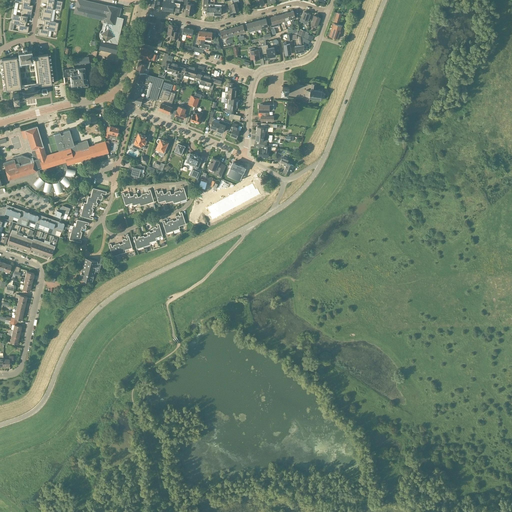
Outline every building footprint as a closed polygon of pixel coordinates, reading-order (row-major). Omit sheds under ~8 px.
[(29,4),(29,0),(15,0),(15,2),(23,3),(22,9),(31,11),(32,5),(29,4)] [(76,0),(74,12),(104,20),(102,28),(104,31),(102,33),(100,32),(100,35),(100,36),(101,38),(103,41),(105,42),(107,42),(110,42),(112,41),(115,46),(116,46),(117,45),(124,18),(119,17),(121,8),(87,0),(76,0)] [(186,12),(194,14),(194,9),(195,3),(190,3),(190,1),(188,0),(187,0),(184,0),(184,3),(187,4),(186,12)] [(214,15),(214,7),(215,4),(208,3),(208,0),(203,0),(203,7),(207,7),(207,14),(214,15)] [(227,0),(228,4),(229,8),(232,7),(233,12),(239,10),(237,2),(233,3),(232,0),(227,0)] [(61,10),(61,6),(47,3),(47,8),(44,7),(43,7),(42,13),(52,15),(53,9),(61,10)] [(215,4),(214,7),(214,15),(221,15),(221,9),(224,9),(225,5),(221,5),(215,4)] [(30,17),(31,11),(22,9),(21,15),(13,14),(12,18),(26,21),(27,17),(30,17)] [(310,14),(304,11),(302,19),(301,18),(300,21),(303,23),(304,24),(306,25),(308,24),(309,21),(308,21),(310,14)] [(43,24),(57,27),(58,22),(50,21),(52,15),(42,13),(41,19),(44,20),(43,24)] [(329,35),(339,38),(343,26),(339,24),(342,14),(338,13),(334,23),(333,23),(329,35)] [(279,23),(277,15),(271,17),(273,24),(279,23)] [(314,24),(318,26),(321,17),(314,15),(311,23),(312,23),(311,26),(314,27),(314,24)] [(26,21),(12,18),(11,23),(19,25),(18,31),(27,33),(27,32),(28,27),(29,26),(28,26),(25,26),(26,21)] [(260,20),(262,28),(268,26),(266,18),(260,20)] [(262,28),(260,20),(253,22),(256,29),(262,28)] [(159,30),(163,31),(165,23),(160,22),(159,27),(155,26),(156,24),(148,22),(146,27),(144,36),(153,38),(155,29),(159,29),(159,30)] [(256,29),(253,22),(247,23),(249,31),(256,29)] [(57,32),(57,27),(43,24),(43,29),(40,28),(39,28),(39,29),(38,34),(38,35),(48,36),(49,30),(57,32)] [(171,37),(177,39),(179,32),(176,32),(177,26),(169,24),(167,33),(172,35),(171,37)] [(186,34),(192,35),(193,29),(184,27),(182,33),(183,33),(182,38),(185,39),(186,34)] [(312,39),(313,35),(308,34),(309,32),(300,29),(298,35),(312,39)] [(213,32),(206,31),(205,39),(212,40),(212,39),(215,40),(216,37),(212,37),(213,32)] [(299,36),(300,45),(295,46),(297,53),(305,51),(304,45),(302,37),(299,36)] [(261,43),(262,46),(263,53),(268,52),(268,57),(272,56),(272,55),(275,55),(274,47),(268,48),(267,45),(266,41),(261,43)] [(263,53),(262,46),(258,46),(258,49),(255,50),(254,48),(250,49),(251,58),(255,57),(255,59),(260,58),(259,54),(263,53)] [(149,59),(156,60),(158,55),(154,54),(154,56),(151,55),(152,51),(148,50),(148,49),(141,47),(139,56),(149,59)] [(21,51),(18,52),(18,54),(19,54),(19,58),(19,62),(33,60),(32,56),(31,51),(32,51),(31,50),(29,50),(29,51),(28,51),(28,50),(27,50),(26,48),(25,48),(23,48),(22,51),(21,52),(21,51)] [(35,55),(34,55),(38,84),(38,85),(39,85),(51,83),(52,83),(48,54),(47,54),(45,54),(43,54),(39,55),(35,55)] [(3,58),(2,58),(6,89),(7,89),(13,88),(20,87),(16,56),(15,57),(13,57),(10,57),(8,58),(3,58)] [(73,58),(74,65),(90,62),(89,56),(73,58)] [(137,69),(143,71),(144,67),(149,68),(150,62),(144,60),(143,63),(139,62),(137,69)] [(173,72),(176,64),(170,62),(171,61),(167,60),(166,66),(169,67),(168,70),(173,72)] [(181,65),(176,64),(173,72),(178,73),(178,77),(181,78),(182,74),(184,65),(181,64),(181,65)] [(190,77),(193,67),(187,65),(186,66),(184,65),(182,74),(190,77)] [(72,86),(79,85),(80,86),(82,86),(83,84),(86,84),(86,79),(85,79),(83,67),(78,68),(78,67),(69,68),(69,69),(63,70),(64,77),(70,76),(72,86)] [(197,68),(193,67),(190,77),(198,79),(200,71),(197,70),(197,68)] [(164,79),(136,71),(130,93),(128,99),(137,102),(136,104),(141,105),(144,96),(157,100),(164,79)] [(205,85),(208,76),(203,74),(204,72),(200,71),(198,79),(201,80),(200,84),(205,85)] [(213,77),(208,76),(205,85),(210,87),(211,89),(213,90),(215,83),(216,77),(213,76),(213,77)] [(175,93),(171,92),(173,85),(165,82),(157,104),(160,106),(159,109),(170,113),(172,106),(171,106),(175,93)] [(229,86),(228,91),(236,93),(237,87),(234,87),(235,83),(228,82),(227,86),(229,86)] [(280,92),(289,94),(290,84),(289,84),(289,86),(284,86),(284,84),(283,83),(283,86),(281,85),(281,86),(283,86),(282,92),(280,92)] [(322,89),(322,91),(319,90),(320,89),(319,89),(319,90),(316,90),(317,84),(312,83),(311,89),(311,91),(306,90),(305,96),(310,96),(310,98),(313,98),(313,99),(314,99),(314,98),(317,99),(317,100),(318,100),(318,99),(321,99),(321,100),(321,99),(324,98),(325,98),(324,97),(325,94),(326,93),(325,93),(323,91),(323,90),(322,89)] [(16,90),(14,90),(14,92),(12,92),(13,98),(19,97),(19,96),(24,95),(24,96),(26,96),(35,94),(37,94),(37,93),(42,93),(43,94),(47,93),(47,92),(47,88),(45,88),(42,88),(41,89),(40,89),(36,90),(36,89),(35,89),(34,85),(34,84),(33,84),(25,85),(24,85),(24,86),(25,90),(25,91),(24,91),(23,91),(20,92),(18,92),(18,91),(17,91),(16,90)] [(197,107),(200,97),(191,95),(188,104),(197,107)] [(238,104),(227,103),(227,108),(226,108),(225,111),(234,113),(235,109),(237,110),(238,104)] [(269,109),(274,109),(274,103),(265,103),(265,104),(260,104),(260,105),(258,105),(258,108),(259,108),(259,111),(263,112),(263,116),(262,116),(261,121),(273,121),(274,116),(268,116),(269,112),(269,109)] [(175,115),(184,119),(186,113),(185,113),(186,109),(179,106),(175,115)] [(199,122),(201,123),(202,120),(200,119),(202,112),(200,111),(199,113),(196,112),(196,113),(194,113),(193,114),(192,114),(190,120),(195,121),(199,122)] [(216,130),(219,122),(213,120),(214,117),(211,116),(208,123),(212,124),(210,127),(216,130)] [(225,125),(219,122),(216,130),(223,132),(224,128),(227,130),(230,123),(226,122),(225,125)] [(231,135),(237,137),(239,130),(238,129),(239,125),(233,123),(232,127),(233,128),(231,135)] [(258,126),(257,133),(269,134),(268,134),(268,131),(268,127),(274,127),(274,124),(261,123),(261,127),(258,126)] [(109,135),(116,137),(119,128),(110,125),(109,127),(108,127),(106,136),(108,137),(109,135)] [(95,144),(95,145),(89,147),(87,140),(74,144),(69,129),(63,131),(63,134),(61,134),(60,132),(53,134),(58,150),(62,149),(62,150),(46,155),(37,126),(21,131),(23,138),(27,137),(30,150),(31,150),(33,157),(30,158),(22,155),(12,158),(13,159),(3,162),(5,170),(8,179),(37,170),(39,177),(33,183),(38,188),(39,187),(43,190),(50,192),(50,191),(55,191),(56,193),(62,191),(62,189),(66,186),(66,187),(71,182),(71,181),(73,177),(74,177),(75,170),(67,168),(66,164),(67,164),(83,159),(108,151),(107,150),(110,150),(108,144),(106,145),(105,141),(95,144)] [(146,140),(145,139),(146,136),(138,133),(136,138),(134,137),(132,141),(134,142),(133,147),(140,150),(141,146),(142,147),(143,143),(145,143),(146,140)] [(269,134),(257,133),(256,143),(267,144),(267,141),(269,141),(269,134)] [(166,148),(165,148),(168,142),(161,138),(160,139),(158,138),(156,142),(159,143),(156,148),(160,150),(159,153),(163,155),(165,152),(166,148)] [(183,152),(182,151),(185,146),(178,143),(174,152),(182,155),(183,152)] [(269,149),(271,149),(271,146),(260,145),(260,148),(259,148),(259,155),(263,155),(262,157),(268,158),(269,149)] [(202,157),(190,152),(189,154),(188,153),(186,159),(187,159),(187,161),(190,162),(189,164),(194,166),(194,168),(193,167),(190,175),(197,178),(200,170),(197,169),(198,165),(198,166),(202,157)] [(147,165),(150,159),(142,155),(139,161),(147,165)] [(212,157),(208,167),(215,169),(214,173),(221,176),(225,165),(219,162),(220,161),(212,157)] [(229,172),(227,175),(240,180),(245,168),(243,166),(242,166),(239,165),(239,164),(236,163),(233,162),(232,163),(233,163),(229,172)] [(287,162),(287,164),(284,171),(290,174),(293,165),(288,163),(287,162)] [(141,169),(144,170),(145,166),(142,165),(141,164),(139,163),(138,164),(137,168),(131,166),(130,170),(132,170),(131,177),(131,178),(133,178),(134,178),(139,179),(140,176),(142,177),(144,176),(144,174),(143,173),(140,172),(141,169)] [(253,181),(205,206),(213,220),(261,194),(253,181)] [(181,190),(177,191),(181,201),(187,199),(184,187),(182,188),(183,191),(181,191),(181,190)] [(90,197),(97,198),(101,200),(103,195),(101,195),(101,193),(105,194),(106,191),(93,188),(90,197)] [(147,192),(144,193),(147,203),(154,201),(150,189),(148,190),(149,193),(148,194),(147,192)] [(166,200),(164,194),(163,190),(159,191),(160,192),(158,193),(157,190),(155,190),(159,202),(165,200),(166,200)] [(167,193),(164,194),(166,200),(165,200),(166,203),(173,201),(171,194),(170,190),(167,191),(167,193)] [(173,201),(174,203),(181,201),(177,191),(174,192),(175,193),(171,194),(173,201)] [(132,203),(130,196),(129,193),(126,194),(126,195),(125,195),(124,192),(122,193),(125,205),(132,203)] [(134,195),(130,196),(132,203),(133,205),(137,204),(138,206),(141,205),(138,197),(137,193),(133,194),(134,195)] [(138,197),(141,205),(147,203),(144,193),(141,194),(141,196),(138,197)] [(96,202),(97,198),(90,197),(88,196),(86,203),(93,205),(96,206),(97,202),(96,202)] [(82,209),(92,212),(93,208),(92,208),(93,205),(86,203),(84,202),(84,203),(82,202),(82,205),(83,205),(82,209)] [(10,215),(13,207),(11,206),(8,205),(8,206),(6,205),(5,207),(4,206),(0,207),(0,215),(4,216),(5,214),(9,215),(10,215)] [(55,213),(54,215),(66,219),(63,218),(65,213),(68,214),(70,208),(63,205),(60,207),(59,209),(57,209),(57,210),(56,210),(55,213)] [(18,218),(21,210),(20,209),(16,208),(16,209),(15,208),(15,207),(13,207),(10,215),(9,215),(8,220),(13,222),(13,221),(12,221),(13,217),(18,218)] [(91,215),(92,212),(82,209),(80,216),(92,219),(93,217),(90,216),(90,215),(91,215)] [(27,221),(30,213),(28,212),(25,211),(25,212),(23,211),(23,210),(21,210),(18,218),(16,223),(20,224),(22,220),(27,221)] [(176,216),(177,220),(179,226),(186,224),(182,212),(180,213),(181,216),(180,216),(179,215),(176,216)] [(35,224),(38,216),(37,215),(33,214),(33,215),(32,214),(32,213),(30,213),(27,221),(25,226),(29,227),(30,223),(35,224)] [(43,230),(47,217),(46,217),(42,215),(42,216),(41,216),(41,215),(38,214),(38,216),(35,224),(33,229),(34,229),(34,227),(38,229),(39,224),(44,226),(42,230),(43,230)] [(51,233),(56,220),(53,219),(53,220),(52,220),(52,219),(49,218),(47,217),(43,230),(44,226),(49,228),(47,232),(51,233)] [(75,226),(81,228),(85,229),(86,226),(85,225),(85,224),(88,225),(89,222),(77,219),(75,226)] [(56,220),(51,233),(55,235),(56,230),(61,232),(62,229),(64,223),(63,223),(59,221),(59,222),(58,222),(58,221),(56,220)] [(173,231),(170,221),(167,222),(167,223),(166,223),(165,220),(163,221),(166,233),(173,231)] [(173,220),(170,221),(173,231),(180,228),(179,226),(177,220),(174,221),(173,220)] [(153,228),(154,231),(156,238),(163,236),(159,224),(157,224),(158,227),(156,228),(156,227),(153,228)] [(80,231),(81,228),(75,226),(72,225),(71,232),(81,235),(82,232),(80,231)] [(147,232),(148,236),(150,242),(157,240),(156,238),(154,231),(150,232),(150,231),(147,232)] [(12,245),(16,234),(11,232),(7,243),(12,245)] [(81,235),(71,232),(69,239),(81,243),(81,240),(78,240),(79,238),(80,238),(81,235)] [(22,236),(16,234),(12,245),(18,247),(22,236)] [(22,236),(18,247),(23,249),(27,238),(22,236)] [(122,240),(123,243),(125,250),(132,247),(129,236),(126,236),(127,239),(126,240),(125,239),(122,240)] [(144,247),(141,237),(138,238),(138,239),(136,239),(135,236),(133,237),(137,249),(144,247)] [(144,236),(141,237),(144,247),(151,245),(150,242),(148,236),(144,237),(144,236)] [(32,240),(27,238),(23,249),(29,251),(29,249),(32,240)] [(29,249),(34,251),(38,240),(33,238),(32,240),(29,249)] [(44,242),(38,240),(34,251),(40,253),(44,242)] [(44,242),(40,253),(45,255),(49,244),(44,242)] [(119,243),(116,244),(119,254),(126,252),(125,250),(123,243),(120,244),(119,243)] [(55,246),(49,244),(45,255),(51,257),(55,246)] [(119,254),(116,244),(113,245),(113,246),(112,247),(111,244),(109,244),(112,256),(119,254)] [(85,258),(82,268),(94,272),(97,262),(85,258)] [(12,265),(6,263),(4,270),(9,272),(12,265)] [(94,272),(82,268),(79,278),(92,282),(94,272)] [(18,301),(25,303),(27,297),(16,294),(16,298),(19,298),(18,301)] [(25,303),(18,301),(16,300),(15,303),(17,304),(17,307),(24,308),(25,303)] [(10,320),(17,322),(18,319),(21,320),(23,313),(16,311),(14,318),(11,317),(10,320)] [(13,330),(20,332),(21,326),(16,325),(17,322),(10,320),(10,323),(14,324),(13,330)] [(17,343),(19,338),(11,336),(10,341),(7,341),(6,343),(14,345),(14,343),(17,343)] [(3,358),(2,365),(9,366),(9,362),(13,362),(13,356),(9,356),(9,358),(3,358)]
